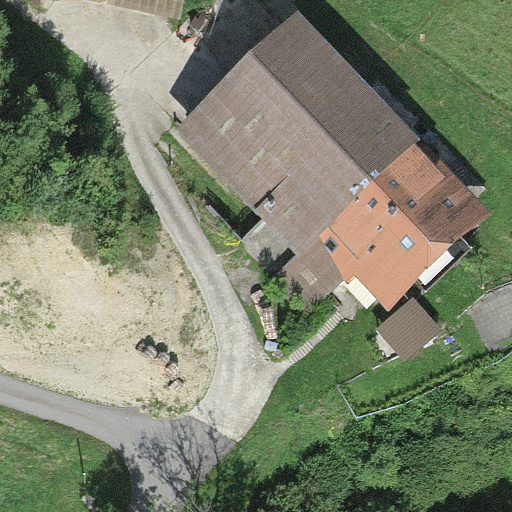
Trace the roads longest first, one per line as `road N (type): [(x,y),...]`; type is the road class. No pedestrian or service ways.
road 1 (track): [(26,0),(105,77),(219,294),(232,333),(233,391),(217,427),(184,467)]
road 2 (track): [(124,108),(308,12),(346,18),(473,113),(511,127)]
road 3 (track): [(0,389),(148,441),(184,467)]
